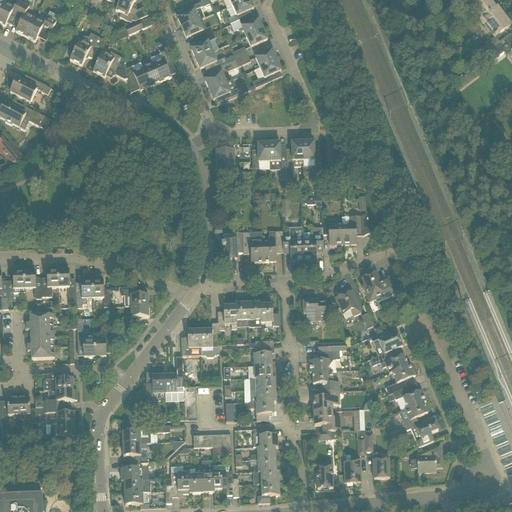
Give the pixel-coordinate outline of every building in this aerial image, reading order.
[(131,25),(148,18),(144,9),(137,12),(135,11),(136,9),(135,7),(134,6),(136,0),(121,0),(115,12),(121,16),(119,19),(131,25)] [(182,30),(199,23),(194,13),(211,5),(208,0),(186,9),(189,15),(177,20),(182,30)] [(254,11),(249,0),(232,8),(236,17),(227,21),(230,27),(242,22),(239,17),(254,11)] [(496,38),(504,32),(511,26),(497,8),(496,9),(488,0),(483,0),(473,8),(482,20),(480,22),(485,28),(488,26),(496,38)] [(10,8),(4,6),(0,13),(0,25),(5,28),(11,16),(17,19),(24,5),(18,2),(16,6),(14,4),(10,8)] [(24,5),(17,19),(22,21),(15,34),(25,39),(34,21),(29,18),(29,17),(28,14),(27,14),(30,8),(24,5)] [(40,24),(34,21),(25,39),(35,44),(42,30),(50,35),(56,24),(58,19),(49,14),(46,20),(40,22),(40,24)] [(152,27),(149,20),(125,30),(129,37),(152,27)] [(242,30),(246,39),(263,32),(258,21),(244,28),(242,22),(230,27),(233,34),(242,30)] [(201,40),(213,35),(211,29),(203,33),(199,23),(182,30),(186,40),(198,35),(201,40)] [(267,42),(263,32),(246,39),(251,49),(267,42)] [(212,54),(208,44),(216,41),(213,35),(201,40),(203,45),(191,51),(195,61),(212,54)] [(91,36),(85,46),(79,43),(70,62),(82,68),(87,58),(92,61),(99,48),(102,42),(91,36)] [(482,56),(489,52),(499,44),(495,39),(478,52),(482,56)] [(511,46),(506,52),(499,43),(499,44),(489,52),(495,60),(509,49),(511,53),(511,52),(511,46)] [(161,84),(171,80),(166,67),(172,64),(165,49),(158,51),(160,56),(151,60),(153,66),(161,84)] [(234,57),(236,62),(248,57),(245,50),(233,55),(234,57)] [(255,60),(260,70),(277,63),(272,52),(255,60)] [(124,82),(128,81),(125,71),(123,61),(122,60),(110,54),(108,58),(102,55),(93,74),(104,80),(109,70),(115,73),(116,77),(124,82)] [(200,71),(216,64),(217,64),(212,54),(195,61),(200,71)] [(218,62),(218,63),(221,69),(221,68),(236,62),(234,57),(225,61),(224,60),(218,62)] [(248,57),(236,62),(239,69),(251,64),(248,57)] [(224,76),(239,69),(236,62),(221,68),(224,76)] [(281,73),(277,63),(260,70),(264,80),(253,84),(256,90),(272,83),(270,78),(281,73)] [(151,89),(143,71),(140,65),(125,71),(128,81),(129,85),(136,82),(141,93),(151,89)] [(151,89),(161,84),(153,66),(143,71),(151,89)] [(204,82),(209,92),(226,85),(221,75),(204,82)] [(17,81),(10,95),(30,105),(37,92),(48,98),(51,91),(35,83),(32,89),(17,81)] [(243,96),(241,90),(230,94),(226,85),(209,92),(213,102),(225,97),(227,103),(243,96)] [(511,97),(505,103),(492,113),(495,117),(508,107),(509,108),(511,106),(511,97)] [(4,106),(0,113),(0,119),(19,130),(24,121),(45,132),(50,122),(25,109),(22,115),(4,106)] [(24,160),(20,155),(10,144),(2,151),(9,158),(5,162),(8,174),(24,160)] [(303,162),(303,144),(292,144),(292,163),(294,163),(294,165),(286,165),(287,180),(294,180),(294,169),(303,169),(303,162)] [(314,144),(303,144),(303,162),(315,162),(314,144)] [(259,164),(269,164),(269,145),(258,146),(258,158),(252,158),(253,171),(259,171),(259,164)] [(269,145),(269,164),(270,170),(280,170),(280,182),(287,182),(287,180),(286,165),(286,155),(280,155),(280,145),(269,145)] [(216,153),(217,165),(234,164),(233,152),(216,153)] [(234,173),(234,164),(217,165),(217,177),(227,177),(227,184),(248,183),(248,182),(253,182),(253,175),(248,175),(234,173)] [(466,188),(460,192),(463,197),(469,192),(466,188)] [(321,200),(306,200),(306,207),(316,207),(316,209),(322,209),(321,200)] [(290,201),(281,202),(282,212),(291,212),(290,201)] [(225,210),(219,210),(220,216),(242,215),(241,203),(225,204),(225,210)] [(374,233),(366,216),(360,219),(342,220),(342,228),(343,247),(356,246),(356,236),(362,236),(362,239),(363,239),(374,233)] [(322,224),(322,230),(323,237),(329,237),(329,247),(343,247),(342,228),(334,228),(334,223),(322,224)] [(282,238),(283,256),(290,255),(290,263),(303,263),(303,244),(303,235),(302,232),(302,230),(289,230),(289,238),(282,238)] [(311,235),(303,235),(303,244),(303,263),(316,262),(316,255),(323,254),(323,237),(322,230),(313,231),(311,233),(311,235)] [(263,245),(263,264),(276,264),(276,256),(283,256),(282,238),(282,234),(269,234),(269,245),(263,245)] [(237,255),(243,255),(242,235),(236,235),(236,241),(221,242),(221,251),(223,251),(223,262),(237,261),(237,255)] [(242,235),(243,255),(243,257),(251,257),(251,265),(263,264),(263,245),(262,235),(242,235)] [(52,299),(52,290),(58,290),(58,269),(48,269),(48,273),(47,273),(47,283),(42,283),(42,300),(48,300),(52,299)] [(58,269),(58,290),(70,289),(69,272),(68,272),(67,269),(58,269)] [(24,291),(24,270),(14,271),(14,274),(13,274),(13,284),(7,284),(8,293),(8,301),(14,301),(14,295),(25,295),(24,291)] [(42,300),(42,283),(35,283),(35,273),(34,273),(34,270),(24,270),(24,291),(34,291),(34,300),(37,301),(38,302),(42,301),(42,300)] [(369,304),(386,297),(395,293),(388,278),(379,282),(376,274),(361,280),(365,288),(363,289),(367,298),(369,304)] [(81,295),(76,295),(76,310),(76,311),(82,310),(82,307),(87,307),(87,301),(93,301),(92,280),(82,280),(82,284),(81,284),(81,295)] [(92,280),(93,301),(104,300),(104,310),(110,310),(110,303),(110,293),(104,293),(103,283),(102,283),(102,280),(92,280)] [(131,309),(148,308),(148,297),(137,297),(137,291),(121,292),(121,298),(130,298),(131,309)] [(353,319),(361,315),(351,293),(335,300),(343,317),(351,314),(353,319)] [(306,323),(316,323),(326,322),(325,315),(325,305),(317,306),(317,303),(303,303),(303,317),(306,317),(306,323)] [(248,323),(248,305),(235,305),(235,308),(237,324),(248,323)] [(260,305),(248,305),(248,323),(248,330),(260,330),(260,325),(260,307),(260,305)] [(272,329),(279,328),(278,316),(273,316),(272,307),(260,307),(260,325),(272,325),(272,329)] [(148,319),(148,308),(131,309),(131,319),(122,320),(122,326),(138,325),(137,320),(148,319)] [(237,326),(237,324),(235,308),(223,309),(224,314),(217,314),(218,326),(218,333),(224,333),(224,326),(231,326),(231,332),(236,331),(236,326),(237,326)] [(373,328),(367,316),(362,318),(367,331),(373,328)] [(32,361),(55,361),(53,317),(30,317),(30,325),(27,325),(27,332),(31,332),(31,347),(27,347),(28,354),(31,354),(32,361)] [(218,338),(218,333),(218,326),(212,326),(212,332),(200,333),(200,350),(201,356),(201,358),(203,358),(205,358),(207,360),(213,360),(215,358),(218,358),(218,357),(219,357),(218,338)] [(105,332),(105,336),(105,342),(94,342),(95,359),(106,359),(106,346),(112,346),(111,332),(105,332)] [(84,360),(95,359),(94,342),(83,343),(83,333),(77,333),(78,349),(83,349),(84,360)] [(200,350),(200,333),(187,333),(188,340),(181,341),(182,353),(200,352),(200,350)] [(403,348),(398,336),(388,341),(385,334),(370,340),(375,351),(380,349),(383,356),(391,353),(403,348)] [(338,353),(338,345),(328,346),(318,346),(318,354),(320,354),(338,353)] [(271,350),(261,350),(253,350),(254,369),(272,368),(271,350)] [(407,367),(403,357),(391,362),(390,360),(393,358),(391,353),(378,359),(370,362),(372,369),(380,365),(383,370),(386,369),(389,376),(392,374),(391,374),(407,367)] [(335,366),(329,366),(329,362),(309,363),(310,375),(313,375),(333,374),(336,373),(335,366)] [(408,389),(405,382),(415,378),(410,366),(407,367),(391,374),(392,374),(396,385),(395,386),(385,390),(388,397),(393,396),(393,395),(408,389)] [(272,373),(272,368),(254,369),(248,369),(249,381),(250,381),(275,380),(275,374),(274,373),(272,373)] [(164,378),(166,402),(184,401),(184,396),(183,390),(182,371),(176,371),(176,377),(164,378)] [(333,374),(313,375),(313,386),(325,386),(325,388),(322,389),(322,395),(325,395),(338,394),(339,394),(339,385),(333,385),(333,374)] [(50,393),(73,392),(73,381),(63,381),(62,375),(46,376),(46,382),(50,382),(50,393)] [(166,402),(165,396),(164,378),(152,378),(152,386),(146,386),(147,403),(166,402)] [(275,380),(250,381),(250,393),(276,392),(275,380)] [(426,403),(421,392),(411,396),(408,389),(393,395),(393,396),(396,403),(396,402),(401,413),(405,412),(423,404),(426,403)] [(77,392),(73,392),(50,393),(48,393),(49,404),(44,404),(44,410),(58,410),(58,403),(73,403),(77,402),(77,392)] [(276,404),(276,392),(250,393),(251,405),(273,405),(276,404)] [(314,413),(314,414),(332,414),(331,407),(339,407),(338,394),(325,395),(325,401),(314,401),(314,405),(313,405),(313,413),(314,413)] [(18,400),(19,418),(19,421),(30,421),(30,426),(36,425),(36,420),(36,410),(30,411),(30,399),(18,400)] [(8,411),(2,412),(2,426),(8,426),(8,418),(19,418),(18,400),(7,400),(8,411)] [(364,411),(364,412),(364,413),(376,412),(371,401),(370,401),(370,402),(369,402),(368,402),(368,403),(367,403),(367,404),(366,404),(366,405),(365,406),(365,407),(364,408),(364,409),(364,410),(364,411)] [(416,420),(428,415),(423,404),(405,412),(409,423),(410,423),(410,425),(404,427),(406,433),(411,431),(413,430),(420,427),(416,420)] [(274,417),(273,405),(251,405),(248,405),(248,411),(256,411),(256,424),(269,423),(268,417),(274,417)] [(51,421),(51,427),(74,426),(74,415),(58,415),(58,410),(44,410),(44,417),(50,417),(50,421),(51,421)] [(357,433),(365,433),(364,413),(364,412),(354,413),(354,433),(357,433)] [(323,434),(337,434),(340,434),(339,420),(332,421),(332,414),(314,414),(315,428),(326,427),(326,434),(323,434)] [(428,436),(438,432),(434,421),(420,427),(413,430),(411,431),(418,450),(432,444),(428,436)] [(75,437),(74,426),(51,427),(51,435),(49,437),(46,437),(46,444),(62,443),(62,438),(75,437)] [(150,439),(144,439),(144,429),(140,427),(129,428),(129,434),(122,434),(123,449),(141,448),(141,446),(147,446),(151,446),(150,439)] [(254,437),(254,451),(257,450),(278,450),(277,437),(272,437),(272,431),(259,432),(259,435),(255,435),(254,437)] [(365,433),(366,454),(373,454),(372,436),(371,436),(371,432),(365,433)] [(365,433),(357,433),(358,458),(366,458),(366,454),(365,433)] [(337,434),(323,434),(318,434),(318,442),(337,441),(337,434)] [(129,458),(129,463),(141,463),(141,464),(146,464),(146,460),(141,461),(141,452),(147,451),(147,446),(141,446),(141,448),(123,449),(123,459),(129,458)] [(418,455),(417,456),(417,462),(417,471),(417,475),(436,475),(436,470),(442,470),(442,452),(439,447),(430,450),(423,453),(422,451),(417,453),(418,455)] [(276,462),(275,450),(278,450),(257,450),(258,457),(251,458),(251,463),(258,463),(276,462)] [(373,456),(373,471),(374,481),(390,480),(389,461),(381,462),(381,456),(373,456)] [(344,464),(345,476),(345,486),(361,485),(360,460),(352,461),(352,464),(344,464)] [(276,473),(276,462),(258,463),(258,468),(254,468),(254,475),(276,473)] [(148,464),(146,464),(141,464),(141,463),(129,463),(129,471),(121,471),(121,478),(139,477),(139,482),(149,482),(148,464)] [(226,498),(233,498),(233,488),(232,481),(232,474),(228,474),(228,467),(213,468),(213,469),(214,492),(226,491),(226,498)] [(333,490),(333,480),(332,467),(319,467),(319,474),(316,474),(317,491),(333,490)] [(190,495),(189,475),(190,475),(189,468),(183,468),(183,475),(177,475),(177,476),(171,476),(171,481),(172,488),(172,493),(172,500),(178,500),(178,493),(190,493),(190,495)] [(214,495),(214,492),(213,469),(201,469),(201,470),(201,472),(201,477),(202,495),(214,495)] [(190,478),(190,475),(189,475),(190,495),(202,495),(201,477),(201,472),(201,470),(195,470),(196,477),(190,478)] [(279,485),(279,473),(276,473),(254,475),(253,475),(253,486),(261,486),(279,485)] [(124,484),(125,493),(142,492),(142,495),(149,495),(151,494),(150,482),(149,482),(139,482),(139,477),(121,478),(122,484),(124,484)] [(258,498),(258,500),(258,506),(270,505),(270,498),(280,498),(279,485),(261,486),(262,498),(258,498)] [(149,507),(149,495),(142,495),(142,492),(125,493),(125,508),(149,507)] [(42,511),(42,496),(0,497),(0,511),(42,511)]
